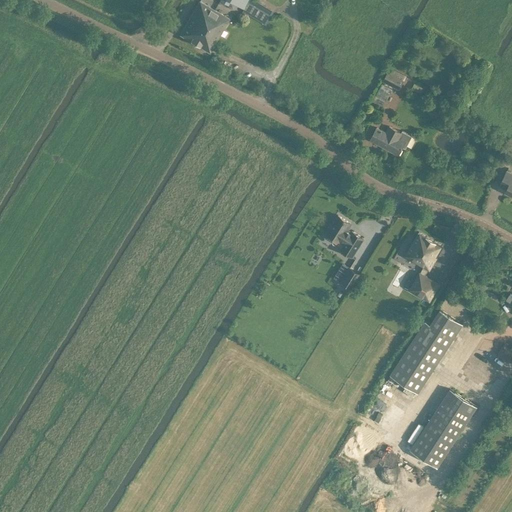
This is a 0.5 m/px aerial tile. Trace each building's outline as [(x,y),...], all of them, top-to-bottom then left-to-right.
[(244,9),(249,0),(220,0),(220,1),(229,5),(231,2),(244,9)] [(210,52),(229,19),(200,1),(180,34),(210,52)] [(384,81),(399,89),(406,77),(390,69),(384,81)] [(406,149),(407,146),(413,149),(418,139),(402,131),(401,133),(390,127),(386,133),(377,128),(370,140),(399,155),(403,147),(406,149)] [(511,195),(511,173),(507,171),(499,187),(507,190),(506,192),(511,195)] [(353,231),(352,233),(347,230),(352,223),(339,215),(327,234),(328,234),(326,238),(326,240),(330,243),(333,242),(335,239),(340,242),(340,241),(344,244),(341,250),(353,257),(364,239),(353,231)] [(439,284),(424,276),(428,269),(429,269),(437,257),(444,246),(419,232),(418,234),(419,234),(406,256),(424,266),(420,273),(411,289),(430,300),(439,284)] [(352,288),(361,274),(351,268),(342,282),(352,288)] [(461,285),(468,274),(463,271),(456,282),(461,285)] [(324,285),(335,290),(337,284),(327,279),(324,285)] [(474,311),(482,299),(462,286),(454,299),(474,311)] [(426,321),(391,375),(419,393),(465,324),(442,309),(432,325),(426,321)] [(498,350),(510,358),(511,355),(511,342),(506,338),(498,350)] [(375,400),(399,415),(405,405),(381,390),(375,400)] [(478,407),(451,390),(412,451),(439,468),(478,407)]
